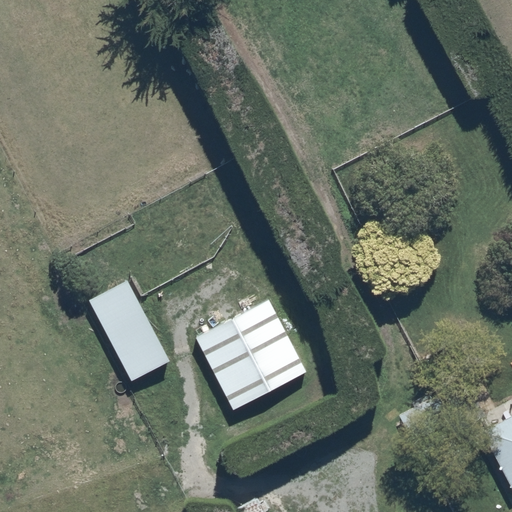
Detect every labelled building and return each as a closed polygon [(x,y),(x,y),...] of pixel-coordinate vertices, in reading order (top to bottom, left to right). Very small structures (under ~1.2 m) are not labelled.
[(130,381),(169,361),(127,280),(88,300),(130,381)] [(197,334),(234,407),(306,370),(268,297),(197,334)] [(436,393),(400,412),(413,438),(450,419),(436,393)] [(511,412),(478,431),(511,494),(511,493),(511,412)] [(268,511),(261,498),(238,510),(239,511),(268,511)]
